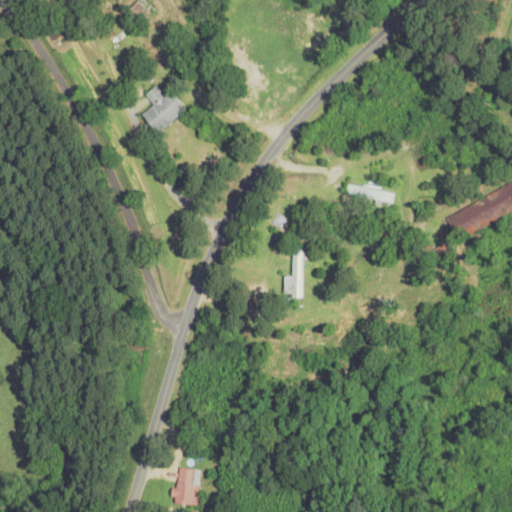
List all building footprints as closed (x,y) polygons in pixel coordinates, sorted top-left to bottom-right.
[(151,13),(142,2),(128,14),(137,25),(151,13)] [(144,115),(158,134),(188,112),(173,92),(166,97),(158,86),(147,95),(155,107),(144,115)] [(511,181),(445,213),(456,237),(511,210),(511,181)] [(393,203),(395,193),(349,187),(348,196),(393,203)] [(285,277),(285,297),(303,297),(303,252),(293,252),(293,277),(285,277)] [(139,379),(145,338),(128,335),(123,376),(139,379)] [(200,497),(201,469),(177,468),(175,505),(205,506),(206,497),(200,497)]
